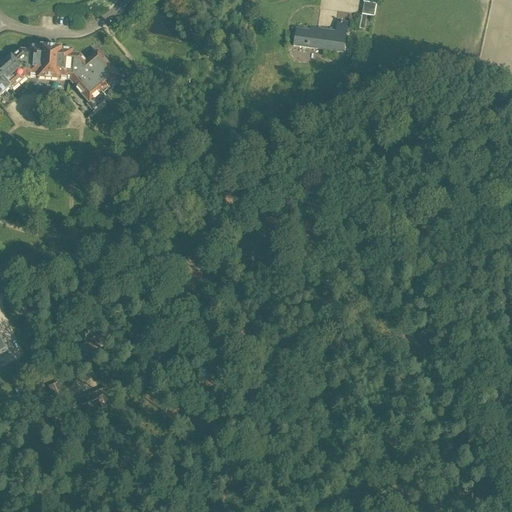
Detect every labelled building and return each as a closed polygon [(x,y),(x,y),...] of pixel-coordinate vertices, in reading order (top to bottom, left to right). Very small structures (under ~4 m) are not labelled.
[(364,3),(362,15),(374,17),(376,4),(363,2),(364,3)] [(296,29),(295,29),(293,46),(343,53),(348,23),(336,21),(334,34),(296,29)] [(0,97),(9,90),(11,91),(25,78),(26,78),(38,79),(37,79),(59,81),(59,80),(70,81),(76,88),(82,95),(89,103),(87,104),(93,112),(107,100),(101,93),(119,77),(98,52),(86,62),(80,55),(72,55),(72,50),(61,49),(61,48),(55,48),(55,47),(46,47),(40,46),(40,47),(29,46),(28,51),(20,50),(11,59),(11,58),(10,59),(0,67),(0,97)] [(0,356),(8,353),(0,335),(0,356)] [(91,350),(80,345),(72,362),(83,368),(91,350)] [(23,387),(30,402),(45,395),(38,380),(23,387)] [(57,408),(68,403),(59,382),(48,387),(57,408)]
